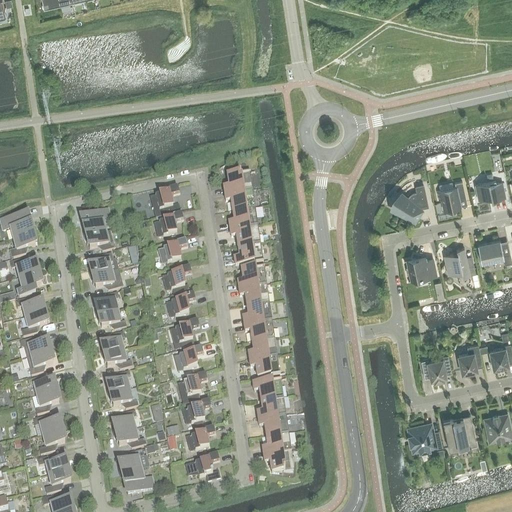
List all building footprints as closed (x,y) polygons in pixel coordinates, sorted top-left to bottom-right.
[(59,2),(59,0),(42,0),(44,5),(47,5),(48,10),(52,9),(51,4),(59,2)] [(237,172),(227,177),(229,188),(223,189),(224,196),(252,191),(249,174),(250,174),(250,173),(238,175),(237,172)] [(491,198),(492,201),(506,198),(502,183),(496,184),(495,181),(475,185),(478,201),(491,198)] [(462,182),(454,184),(455,188),(437,192),(439,201),(442,200),(444,211),(460,208),(459,200),(466,199),(462,182)] [(420,209),(421,208),(420,203),(427,201),(423,186),(416,187),(417,194),(415,194),(414,194),(412,195),(411,196),(410,197),(409,198),(408,199),(407,200),(401,195),(396,202),(392,209),(405,216),(414,222),(421,210),(420,209)] [(164,195),(150,199),(155,220),(180,213),(178,204),(177,204),(178,206),(172,208),(170,198),(180,195),(179,194),(177,188),(163,192),(164,195)] [(252,191),(224,196),(225,203),(231,202),(232,213),(255,209),(252,191)] [(228,224),(229,231),(257,227),(255,209),(232,213),(234,224),(228,224)] [(107,211),(80,218),(84,232),(83,232),(83,234),(83,236),(83,238),(84,239),(105,234),(102,223),(110,221),(107,211)] [(32,228),(30,229),(27,214),(0,221),(3,232),(10,230),(13,240),(35,235),(34,233),(33,231),(33,230),(32,228)] [(184,221),(183,221),(181,215),(167,218),(168,221),(154,225),(154,226),(155,225),(159,239),(176,235),(174,224),(184,221)] [(126,218),(128,226),(134,225),(132,216),(126,218)] [(229,231),(231,238),(236,237),(237,248),(260,245),(257,227),(229,231)] [(105,234),(84,239),(84,241),(85,243),(86,245),(86,246),(88,245),(89,250),(100,247),(102,253),(114,250),(110,232),(105,234)] [(24,250),(35,247),(34,242),(36,242),(36,240),(35,238),(35,236),(35,235),(13,240),(16,252),(11,253),(13,259),(26,256),(24,250)] [(511,263),(511,262),(510,254),(503,256),(500,240),(499,240),(500,241),(478,246),(478,245),(481,263),(482,263),(482,262),(503,258),(505,265),(511,263)] [(188,248),(187,247),(187,248),(185,241),(171,245),(172,248),(158,252),(159,252),(163,266),(180,261),(178,251),(188,248)] [(234,260),(235,267),(263,263),(263,262),(260,245),(237,248),(239,259),(234,260)] [(129,249),(130,255),(137,254),(136,247),(129,249)] [(444,256),(448,276),(461,273),(462,278),(470,277),(470,276),(476,274),(474,265),(468,267),(464,249),(456,250),(457,253),(444,256)] [(89,272),(89,273),(89,274),(89,275),(89,276),(89,277),(89,278),(89,279),(111,273),(118,271),(115,260),(113,261),(111,255),(99,258),(100,264),(89,267),(90,272),(89,272)] [(408,281),(408,282),(437,276),(433,260),(426,261),(425,257),(404,261),(404,262),(407,261),(408,268),(406,269),(407,275),(409,274),(411,281),(408,281)] [(38,267),(36,268),(35,263),(24,266),(22,261),(10,264),(11,270),(16,269),(19,280),(41,274),(40,272),(39,271),(39,269),(38,267)] [(167,293),(172,291),(173,297),(189,292),(188,287),(184,288),(182,278),(192,275),(191,274),(189,268),(175,272),(176,275),(162,278),(162,279),(163,279),(167,293)] [(264,268),(241,272),(243,283),(237,284),(238,291),(267,286),(264,268)] [(111,273),(89,279),(91,282),(92,286),(94,285),(95,290),(106,287),(108,292),(120,289),(123,288),(118,271),(111,273)] [(40,281),(42,281),(41,278),(41,274),(19,280),(22,291),(17,292),(19,298),(31,295),(30,289),(34,288),(41,286),(40,281)] [(267,286),(238,291),(239,297),(245,297),(246,308),(269,304),(267,286)] [(0,304),(15,301),(13,294),(0,297),(0,304)] [(106,303),(95,306),(96,311),(94,311),(94,313),(95,315),(95,316),(95,318),(117,312),(114,301),(119,300),(117,294),(104,297),(106,303)] [(180,301),(166,305),(166,306),(167,306),(171,320),(188,315),(186,304),(195,302),(195,301),(193,295),(179,299),(180,301)] [(44,307),(42,307),(41,303),(28,306),(27,300),(16,303),(17,309),(22,308),(25,319),(46,313),(46,312),(45,310),(45,309),(44,307)] [(243,319),(244,326),(272,322),(269,304),(246,308),(248,318),(243,319)] [(100,324),(101,329),(112,326),(114,332),(126,328),(125,322),(120,324),(117,312),(95,318),(96,320),(97,322),(97,323),(98,325),(100,324)] [(46,321),(47,321),(47,319),(47,317),(47,314),(46,313),(25,319),(28,330),(21,332),(23,338),(37,334),(36,328),(47,325),(46,321)] [(171,332),(175,346),(176,351),(194,347),(190,331),(199,329),(199,328),(197,322),(183,325),(184,328),(170,332),(170,333),(171,332)] [(272,322),(244,326),(245,333),(250,332),(252,343),(275,340),(272,322)] [(112,343),(101,346),(102,350),(100,350),(100,352),(100,354),(101,356),(101,358),(123,352),(120,341),(124,339),(123,333),(110,337),(112,343)] [(48,347),(47,342),(36,345),(34,339),(19,343),(21,349),(23,349),(26,360),(52,353),(52,351),(51,349),(50,348),(49,346),(48,347)] [(248,355),(249,362),(277,357),(275,340),(252,343),(253,354),(248,355)] [(504,346),(504,349),(490,352),(491,358),(490,358),(491,363),(492,362),(494,369),(497,368),(497,371),(506,369),(506,367),(509,366),(508,363),(511,362),(511,352),(510,344),(504,346)] [(466,375),(474,373),(474,371),(477,371),(477,368),(483,367),(478,345),(467,348),(468,354),(458,356),(462,374),(465,373),(466,375)] [(193,358),(203,355),(203,354),(202,355),(201,348),(187,352),(188,355),(173,359),(174,360),(175,359),(179,373),(196,368),(193,358)] [(104,364),(105,364),(107,368),(118,365),(119,371),(132,368),(130,362),(126,363),(123,352),(101,358),(102,359),(102,361),(103,363),(104,364)] [(42,368),(53,365),(52,360),(53,360),(53,358),(53,356),(53,355),(52,353),(26,360),(31,377),(43,374),(42,368)] [(431,377),(431,380),(434,380),(435,382),(443,380),(443,378),(446,377),(446,375),(452,373),(448,356),(441,357),(442,360),(429,362),(428,360),(421,362),(425,379),(431,377)] [(255,368),(257,379),(280,376),(277,357),(249,362),(250,369),(255,368)] [(116,376),(118,382),(107,385),(108,390),(106,390),(106,392),(106,393),(107,395),(107,397),(129,391),(126,380),(130,379),(129,373),(116,376)] [(197,385),(207,382),(207,381),(206,381),(205,375),(191,379),(192,382),(177,385),(178,386),(179,386),(183,400),(189,398),(190,400),(198,398),(198,396),(200,395),(197,385)] [(55,385),(54,386),(53,381),(41,384),(40,379),(27,382),(29,388),(34,387),(37,398),(58,392),(58,390),(57,389),(56,387),(55,385)] [(281,381),(252,385),(253,392),(259,392),(260,402),(283,399),(280,382),(281,382),(281,381)] [(125,411),(138,407),(136,401),(132,403),(129,391),(107,397),(108,399),(108,401),(109,402),(110,404),(111,403),(113,408),(124,405),(125,411)] [(59,404),(57,400),(59,399),(59,398),(59,396),(59,394),(58,392),(37,398),(40,409),(35,410),(36,416),(49,413),(48,407),(59,404)] [(257,414),(258,421),(286,417),(283,399),(260,402),(262,413),(257,414)] [(210,408),(209,402),(195,406),(196,408),(181,412),(182,413),(183,413),(187,427),(193,425),(194,427),(202,425),(202,423),(204,422),(201,411),(211,409),(211,408),(210,408)] [(153,407),(155,416),(162,414),(160,405),(153,407)] [(112,424),(114,429),(112,429),(112,431),(112,433),(113,435),(113,436),(134,431),(131,420),(136,418),(135,412),(122,416),(124,421),(112,424)] [(499,416),(492,418),(484,420),(489,442),(497,441),(504,440),(504,439),(511,438),(507,415),(499,417),(499,416)] [(458,449),(477,445),(470,416),(452,419),(452,420),(443,422),(449,451),(458,449)] [(286,417),(258,421),(259,428),(264,427),(266,438),(288,435),(286,417)] [(61,425),(60,426),(58,421),(47,424),(46,418),(33,421),(35,427),(40,426),(43,437),(64,432),(63,430),(63,428),(62,426),(61,425)] [(431,424),(408,429),(409,436),(408,436),(410,446),(411,446),(413,452),(420,451),(420,452),(430,450),(429,449),(436,447),(433,432),(431,424)] [(205,438),(215,436),(215,435),(214,435),(213,429),(199,432),(200,435),(185,439),(186,440),(187,439),(191,453),(208,449),(205,438)] [(117,442),(118,447),(130,444),(131,450),(146,446),(144,440),(137,442),(134,431),(113,436),(113,438),(114,440),(115,442),(116,443),(117,442)] [(65,444),(63,439),(65,439),(65,437),(65,435),(64,433),(64,432),(43,437),(46,448),(39,450),(40,456),(55,452),(53,447),(65,444)] [(262,450),(263,457),(291,453),(288,435),(266,438),(267,449),(262,450)] [(177,451),(175,438),(167,439),(169,452),(177,451)] [(119,475),(119,476),(140,470),(149,468),(146,456),(143,457),(142,451),(128,455),(130,461),(118,464),(120,469),(118,469),(118,470),(118,471),(118,472),(118,474),(119,475)] [(269,463),(271,474),(282,475),(283,472),(293,471),(292,462),(291,453),(263,457),(264,464),(269,463)] [(209,465),(219,462),(218,462),(217,456),(203,459),(204,462),(185,467),(188,478),(198,477),(199,479),(205,477),(207,484),(220,480),(218,472),(217,472),(218,474),(212,475),(209,465)] [(67,464),(66,465),(64,460),(53,463),(52,457),(37,461),(39,467),(45,465),(48,477),(70,471),(69,469),(69,468),(68,466),(67,464)] [(122,483),(123,482),(127,496),(153,489),(151,479),(143,481),(140,470),(119,476),(119,478),(120,479),(121,481),(122,483)] [(70,483),(69,478),(71,478),(71,477),(71,475),(70,473),(70,472),(70,471),(48,477),(51,488),(45,490),(46,496),(61,492),(59,486),(70,483)] [(6,474),(0,475),(0,497),(11,494),(6,475),(6,474)] [(72,504),(70,505),(69,500),(58,503),(56,497),(42,501),(43,507),(50,505),(52,511),(69,511),(75,511),(74,509),(73,507),(73,505),(72,504)] [(7,499),(0,501),(0,511),(9,511),(6,500),(7,500),(7,499)]
